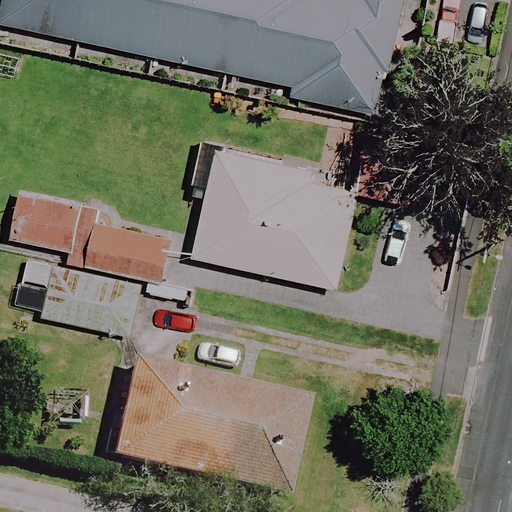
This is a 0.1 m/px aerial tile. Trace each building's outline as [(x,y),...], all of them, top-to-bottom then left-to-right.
[(378,118),(398,24),(403,0),(20,0),(10,51),(220,96),(224,75),(294,90),(292,99),(378,118)] [(389,206),(401,142),(363,135),(360,153),(331,147),(325,178),(220,157),(222,146),(202,142),(192,190),(208,193),(194,263),(337,291),(355,199),(389,206)] [(24,187),(10,244),(67,257),(64,268),(187,297),(198,241),(102,217),(104,207),(24,187)] [(64,268),(27,259),(21,284),(48,291),(41,321),(128,342),(141,287),(64,268)] [(301,408),(128,367),(106,463),(279,503),(301,408)]
